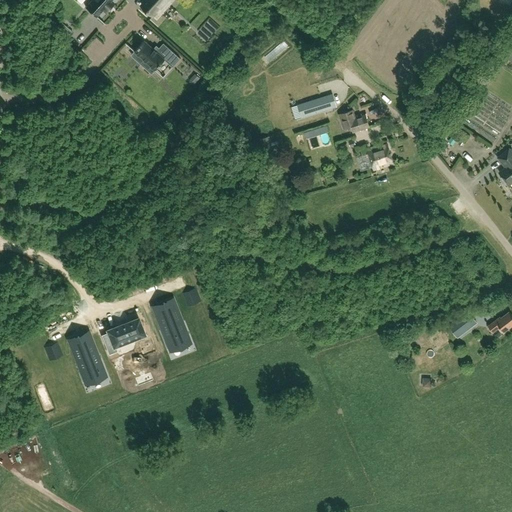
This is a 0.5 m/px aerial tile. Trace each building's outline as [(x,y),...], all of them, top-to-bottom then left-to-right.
[(91,0),(85,7),(96,16),(103,9),(106,11),(113,3),(110,0),(91,0)] [(160,12),(171,0),(145,0),(142,4),(141,4),(152,14),(157,9),(160,12)] [(62,23),(57,29),(67,38),(73,32),(62,23)] [(173,67),(181,58),(164,43),(156,51),(144,40),(134,51),(136,53),(133,56),(140,63),(143,59),(155,70),(165,60),(173,67)] [(195,74),(190,79),(194,84),(199,78),(195,74)] [(297,105),(291,107),(295,119),(301,117),(301,118),(331,109),(327,95),(297,105)] [(369,127),(365,114),(355,117),(353,109),(339,114),(343,128),(351,125),(353,132),(369,127)] [(274,152),(269,136),(260,139),(265,155),(274,152)] [(452,136),(437,151),(443,157),(459,142),(452,136)] [(393,164),(387,145),(367,151),(373,171),(393,164)] [(511,182),(511,152),(509,149),(498,158),(506,167),(499,172),(503,177),(503,180),(506,183),(508,183),(509,185),(511,182)] [(165,308),(156,311),(163,329),(165,329),(171,345),(186,339),(179,323),(181,322),(172,300),(163,303),(165,308)] [(504,331),(511,325),(511,314),(509,311),(501,318),(500,317),(488,325),(493,331),(500,326),(504,331)] [(137,319),(109,330),(114,344),(143,333),(137,319)] [(79,336),(69,340),(78,363),(80,362),(87,378),(101,372),(95,356),(97,355),(90,337),(81,341),(79,336)] [(411,375),(411,382),(417,382),(417,388),(428,388),(428,375),(411,375)]
